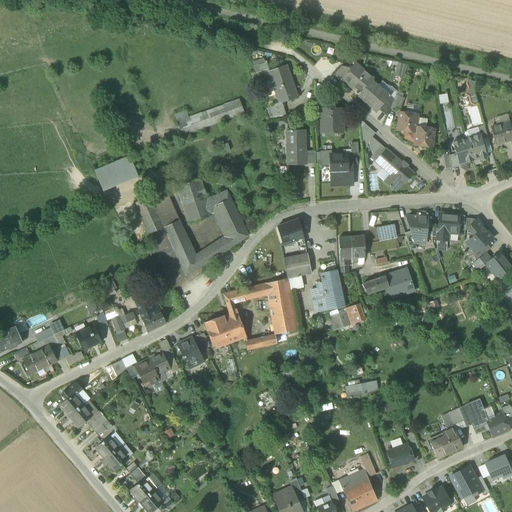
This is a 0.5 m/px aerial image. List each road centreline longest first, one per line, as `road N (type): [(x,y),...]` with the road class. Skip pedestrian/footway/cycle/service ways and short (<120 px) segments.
road 1 (residential): [(24,399),(193,316),(257,236),(288,213),(468,198)]
road 2 (residential): [(468,198),(290,52)]
road 3 (residential): [(365,511),(428,470),(511,435)]
road 4 (residential): [(124,511),(24,399)]
road 5 (track): [(0,243),(119,191)]
